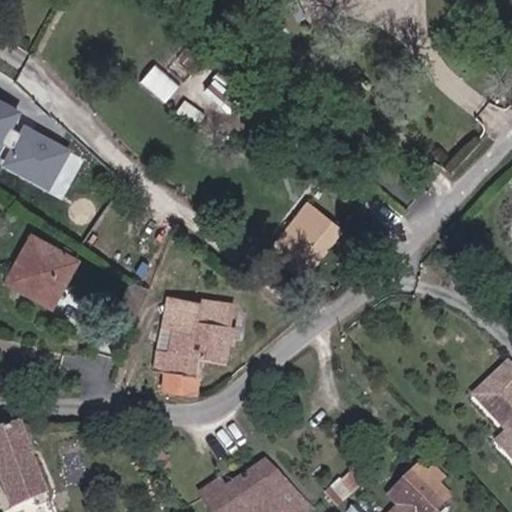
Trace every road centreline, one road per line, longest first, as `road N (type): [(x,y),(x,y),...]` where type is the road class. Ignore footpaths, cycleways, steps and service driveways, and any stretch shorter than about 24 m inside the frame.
road 1 (unclassified): [(511,127),(448,188),(400,275),(235,404),(187,420),(0,409)]
road 2 (unknown): [(317,340),(170,221),(0,62)]
road 3 (unknown): [(508,131),(325,0)]
road 4 (unknown): [(400,275),(511,369)]
